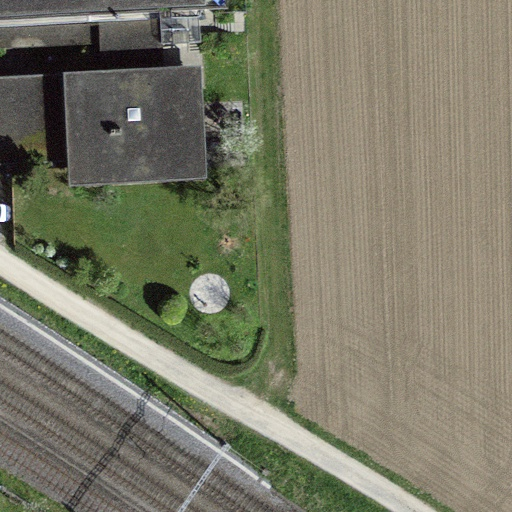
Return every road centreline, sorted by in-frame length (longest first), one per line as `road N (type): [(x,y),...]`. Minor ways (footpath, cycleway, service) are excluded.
road 1 (track): [(268,0),(289,432)]
road 2 (track): [(289,432),(0,258)]
road 3 (track): [(413,511),(289,432)]
